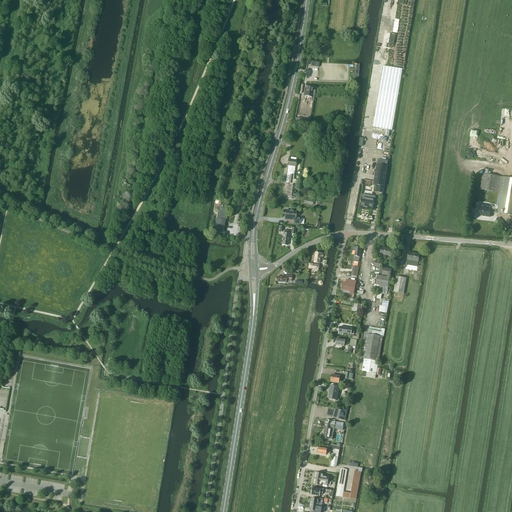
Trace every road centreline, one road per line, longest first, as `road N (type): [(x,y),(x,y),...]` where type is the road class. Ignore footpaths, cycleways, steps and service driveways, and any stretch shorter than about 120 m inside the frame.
road 1 (unclassified): [(344,234),(294,511)]
road 2 (secondary): [(255,218),(306,0)]
road 3 (secondary): [(222,511),(252,317)]
road 4 (unclassified): [(511,245),(344,234)]
